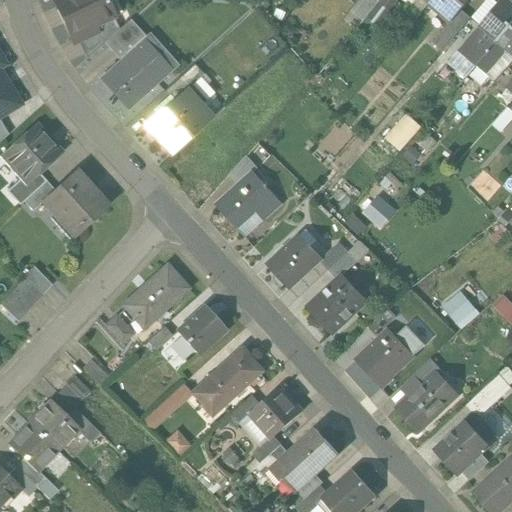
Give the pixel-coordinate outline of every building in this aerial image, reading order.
[(54,0),(64,21),(62,22),(73,45),(79,42),(98,33),(95,27),(113,19),(104,0),(54,0)] [(364,23),(378,4),(379,3),(374,0),(364,0),(353,15),(364,23)] [(398,0),(381,0),(379,3),(378,4),(388,12),(398,0)] [(473,0),(432,0),(429,5),(450,24),(452,25),(461,14),(473,0)] [(511,5),(506,0),(503,0),(458,53),(476,68),(498,43),(511,26),(511,5)] [(470,21),(461,14),(452,25),(450,24),(432,45),(442,54),(470,21)] [(119,30),(113,19),(95,27),(98,33),(79,42),(87,59),(111,37),(119,30)] [(119,30),(111,37),(124,52),(139,39),(143,35),(130,20),(119,30)] [(511,26),(498,43),(505,49),(511,54),(511,26)] [(139,39),(143,44),(148,40),(143,35),(139,39)] [(139,39),(124,52),(128,55),(101,79),(128,109),(168,72),(143,44),(139,39)] [(494,62),(505,49),(498,43),(476,68),(470,74),(458,88),(465,94),(474,84),(479,89),(489,78),(486,76),(497,64),(494,62)] [(0,69),(6,66),(0,56),(0,119),(21,106),(0,70),(0,69)] [(451,81),(458,88),(470,74),(466,71),(462,74),(459,72),(451,81)] [(185,91),(187,92),(194,86),(184,75),(165,93),(173,102),(185,91)] [(173,102),(145,129),(171,157),(212,120),(187,92),(185,91),(173,102)] [(420,129),(405,116),(384,141),(399,154),(420,129)] [(35,126),(2,157),(22,179),(26,184),(38,173),(60,154),(35,126)] [(257,171),(245,158),(229,176),(238,186),(252,173),(253,175),(257,171)] [(346,169),(322,192),(337,208),(361,184),(346,169)] [(468,187),(486,203),(502,184),(485,169),(468,187)] [(54,191),(42,202),(43,203),(74,238),(108,208),(76,172),(54,191)] [(23,203),(46,182),(38,173),(26,184),(22,179),(6,194),(18,208),(23,203)] [(238,186),(215,207),(244,238),(280,204),(253,175),(252,173),(238,186)] [(43,203),(42,202),(54,191),(46,182),(23,203),(32,213),(43,203)] [(361,215),(380,231),(396,213),(378,197),(361,215)] [(511,221),(511,214),(507,210),(498,220),(506,228),(511,221)] [(299,240),(269,267),(290,289),(320,262),(299,240)] [(345,257),(329,272),(338,283),(342,279),(370,253),(360,243),(345,257)] [(337,247),(320,263),(329,272),(345,257),(337,247)] [(166,265),(146,283),(148,285),(124,307),(143,329),(188,289),(166,265)] [(25,277),(26,279),(43,297),(52,287),(34,268),(25,277)] [(43,297),(26,279),(0,307),(18,323),(43,297)] [(338,283),(308,311),(333,337),(366,306),(342,279),(338,283)] [(460,294),(443,310),(462,332),(480,316),(460,294)] [(511,305),(502,296),(492,306),(511,326),(511,305)] [(205,308),(177,333),(198,357),(226,331),(205,308)] [(367,330),(376,339),(395,320),(387,311),(367,330)] [(115,317),(106,326),(121,343),(131,334),(115,317)] [(388,333),(357,363),(381,388),(424,347),(406,328),(394,339),(388,333)] [(164,329),(148,343),(156,352),(172,338),(164,329)] [(241,351),(193,395),(207,411),(217,402),(224,409),(263,373),(252,360),(251,361),(241,351)] [(99,387),(109,378),(90,361),(82,370),(99,387)] [(433,376),(438,382),(444,377),(430,362),(413,378),(421,387),(433,376)] [(421,387),(409,398),(398,409),(421,433),(455,400),(438,382),(433,376),(421,387)] [(58,394),(74,410),(91,393),(75,377),(58,394)] [(497,378),(465,408),(473,418),(475,416),(479,421),(510,392),(497,378)] [(168,419),(189,400),(180,390),(158,409),(168,419)] [(260,407),(251,415),(252,416),(272,437),(273,439),(275,438),(300,414),(279,390),(260,407)] [(227,439),(252,416),(251,415),(260,407),(252,399),(219,429),(227,439)] [(69,422),(50,403),(29,425),(58,453),(77,433),(79,432),(69,422)] [(69,422),(79,432),(77,433),(90,445),(100,435),(78,413),(69,422)] [(473,418),(436,452),(458,476),(462,473),(480,456),(497,440),(479,421),(475,416),(473,418)] [(58,453),(29,425),(9,446),(24,461),(38,474),(39,473),(58,453)] [(169,442),(183,455),(194,443),(180,430),(169,442)] [(290,455),(279,465),(280,466),(302,489),(316,475),(338,455),(316,431),(290,455)] [(263,464),(282,447),(275,438),(273,439),(272,437),(254,454),(263,464)] [(280,466),(279,465),(290,455),(282,447),(263,464),(257,469),(266,479),(280,466)] [(480,456),(462,473),(470,482),(488,465),(480,456)] [(511,458),(474,495),(490,511),(501,511),(511,502),(511,458)] [(39,473),(38,474),(24,461),(16,469),(40,492),(50,501),(58,492),(39,473)] [(8,477),(0,469),(0,511),(4,511),(24,492),(8,477)] [(40,492),(16,469),(8,477),(24,492),(32,500),(40,492)] [(359,511),(376,497),(354,474),(329,496),(323,502),(324,503),(332,511),(359,511)] [(302,489),(309,498),(321,487),(324,484),(316,475),(302,489)] [(299,511),(314,511),(324,503),(323,502),(329,496),(321,487),(309,498),(297,509),(299,511)]
